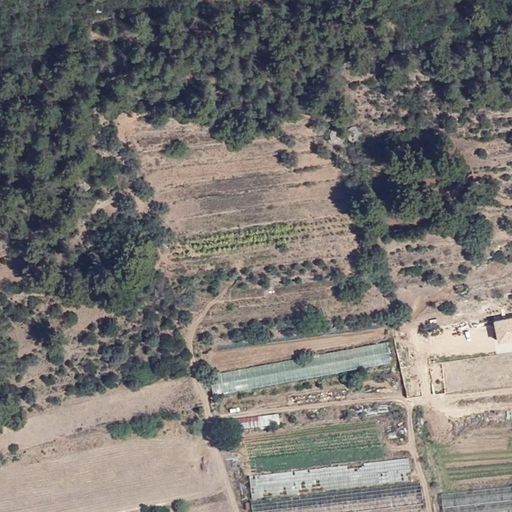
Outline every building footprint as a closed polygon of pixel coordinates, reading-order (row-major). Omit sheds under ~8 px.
[(392,363),(388,342),(210,375),(214,396),(392,363)] [(511,423),(511,403),(424,411),(427,431),(511,423)] [(235,429),(279,426),(278,415),(234,418),(235,429)] [(404,416),(230,436),(232,455),(406,435),(404,416)] [(422,455),(511,445),(511,427),(421,437),(422,455)] [(407,438),(238,458),(240,477),(245,476),(247,500),(416,481),(414,460),(409,460),(407,438)] [(511,468),(511,445),(422,455),(425,476),(434,476),(511,468)] [(511,468),(434,476),(435,498),(438,498),(511,489),(511,468)] [(423,511),(420,483),(251,503),(252,511),(423,511)] [(511,511),(511,489),(438,498),(440,511),(511,511)]
